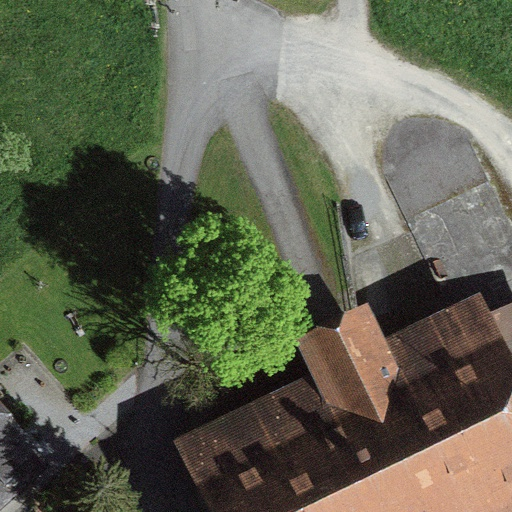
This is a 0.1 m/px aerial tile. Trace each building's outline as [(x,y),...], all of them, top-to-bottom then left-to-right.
[(466,205),(474,218),(489,217),(495,203),(487,191),(473,192),(466,205)] [(419,239),(434,242),(443,231),(439,217),(424,214),(414,225),(419,239)] [(479,229),(481,240),(490,247),(501,245),(508,236),(506,225),(497,218),(486,220),(479,229)] [(435,270),(447,271),(455,264),(456,253),(449,244),(438,243),(429,251),(428,262),(435,270)] [(339,409),(210,471),(229,511),(511,511),(511,326),(387,385),(360,328),(311,351),(339,409)] [(0,436),(0,496),(30,470),(0,436)]
